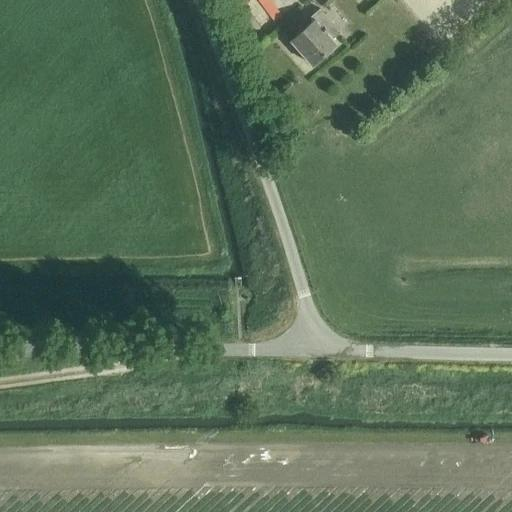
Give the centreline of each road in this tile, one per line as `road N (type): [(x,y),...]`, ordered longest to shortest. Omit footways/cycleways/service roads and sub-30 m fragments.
road 1 (unclassified): [(0,351),(511,355)]
road 2 (track): [(163,350),(0,382)]
